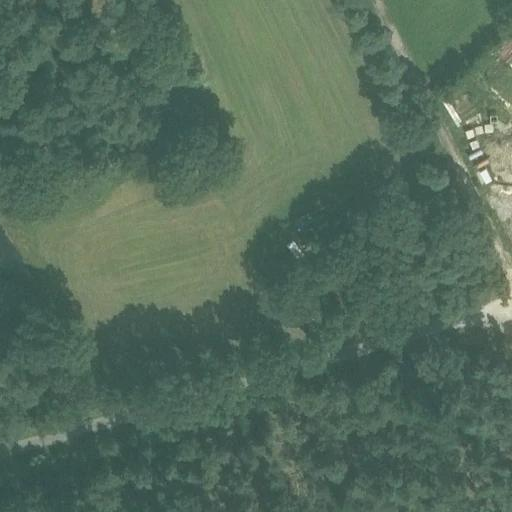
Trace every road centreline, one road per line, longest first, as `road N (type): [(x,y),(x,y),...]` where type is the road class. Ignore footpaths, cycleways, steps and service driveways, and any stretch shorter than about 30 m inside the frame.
road 1 (unclassified): [(511,305),(0,450)]
road 2 (track): [(511,272),(379,0)]
